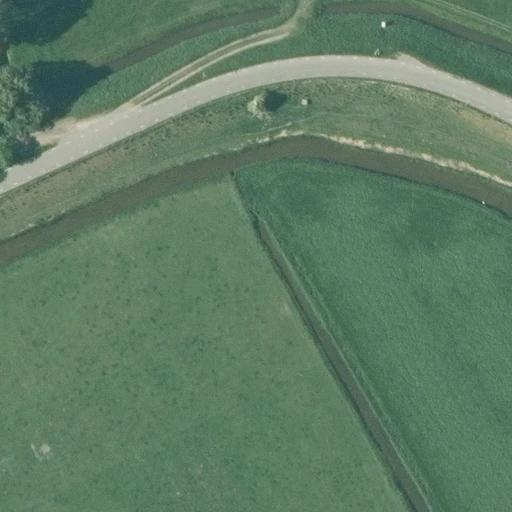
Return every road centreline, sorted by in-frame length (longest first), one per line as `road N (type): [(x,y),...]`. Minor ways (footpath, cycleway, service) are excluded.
road 1 (tertiary): [(0,189),(210,95),(313,67),(437,79),(511,113)]
road 2 (track): [(437,79),(415,61),(340,38),(300,34),(245,44),(135,110),(100,144)]
